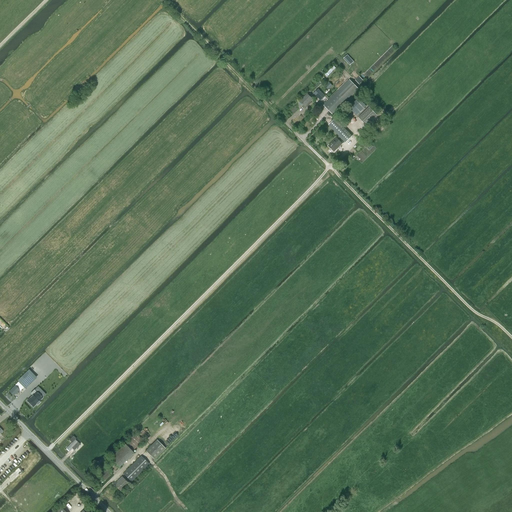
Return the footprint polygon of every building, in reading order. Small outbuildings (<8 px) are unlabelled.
[(354,62),(347,55),(343,59),(350,66),(354,62)] [(355,80),(359,85),(363,81),(359,76),(355,80)] [(324,106),(332,114),(358,88),(349,80),(324,106)] [(324,87),(328,90),(333,86),(329,82),(324,87)] [(314,93),(321,101),(325,96),(318,89),(314,93)] [(309,105),(308,104),(313,100),(307,94),(299,102),(306,108),(309,105)] [(349,108),(356,116),(366,106),(358,98),(349,108)] [(358,118),(367,126),(377,116),(369,107),(358,118)] [(335,119),(328,125),(329,125),(339,136),(341,139),(345,143),(352,136),(335,119)] [(336,138),(328,146),(334,152),(342,144),(339,141),(341,139),(339,136),(337,138),(336,138)] [(29,370),(18,381),(25,388),(36,377),(29,370)] [(19,390),(20,391),(24,387),(18,382),(9,391),(13,396),(19,390)] [(32,395),(27,401),(33,407),(36,404),(37,405),(40,402),(39,401),(42,398),(36,392),(34,390),(30,394),(32,395)] [(134,453),(132,451),(143,441),(136,433),(125,444),(110,457),(120,467),(134,453)] [(73,436),(69,440),(72,443),(66,448),(69,451),(72,448),(74,450),(80,444),(75,440),(76,439),(73,436)] [(146,451),(154,460),(165,449),(157,440),(146,451)] [(123,474),(131,482),(149,464),(141,456),(123,474)] [(115,471),(118,467),(113,462),(110,465),(115,471)] [(118,480),(119,481),(115,485),(120,491),(128,483),(122,477),(118,480)]
